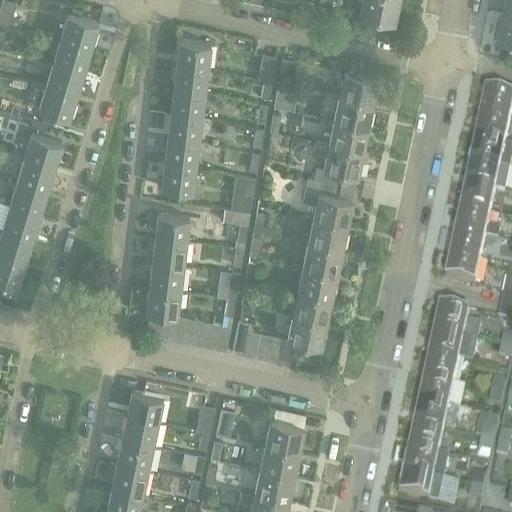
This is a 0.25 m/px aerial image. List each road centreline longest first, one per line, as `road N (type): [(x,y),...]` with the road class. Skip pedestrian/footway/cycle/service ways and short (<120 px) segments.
road 1 (residential): [(112,353),(154,43),(147,2)]
road 2 (residential): [(147,2),(122,41),(31,335)]
road 3 (residential): [(373,407),(443,65)]
road 4 (residential): [(443,65),(147,2)]
road 5 (residential): [(373,407),(112,353)]
road 6 (residential): [(31,335),(0,495)]
road 7 (residential): [(77,511),(112,353)]
